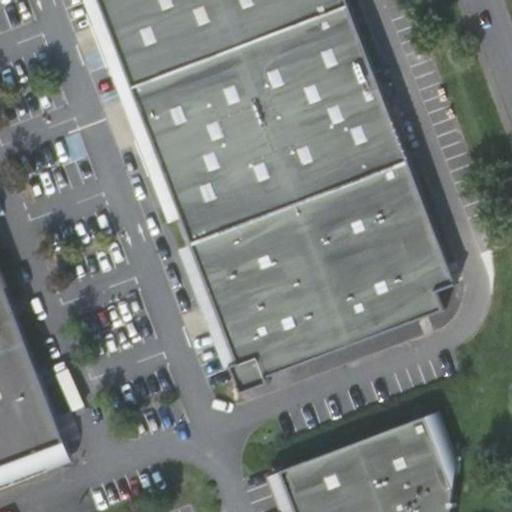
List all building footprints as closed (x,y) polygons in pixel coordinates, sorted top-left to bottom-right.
[(108,13),(103,0),(87,0),(148,161),(171,221),(184,217),(136,86),(108,13)] [(103,0),(136,86),(351,2),(350,0),(103,0)] [(411,160),(351,2),(136,86),(184,217),(195,242),(411,160)] [(411,160),(195,242),(218,308),(238,362),(233,365),(243,394),(271,383),(270,377),(418,320),(445,309),(438,291),(456,283),(455,275),(411,160)] [(238,362),(195,242),(181,247),(226,367),(233,365),(238,362)] [(0,481),(72,454),(0,265),(0,481)] [(280,469),(296,511),(450,511),(455,470),(433,411),(280,469)] [(269,473),(283,511),(296,511),(280,469),(269,473)]
